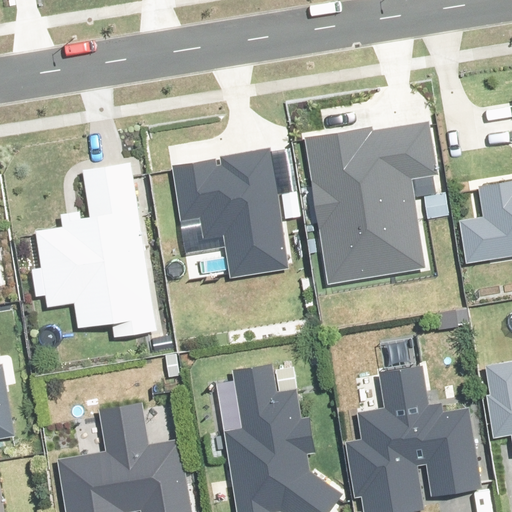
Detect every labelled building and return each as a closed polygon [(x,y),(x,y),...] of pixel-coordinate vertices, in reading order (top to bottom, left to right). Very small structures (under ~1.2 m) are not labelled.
[(511,98),(511,99),(511,102),(511,180),(480,186),(485,214),(455,219),(464,271),(511,262),(511,98)] [(368,128),(300,141),(328,285),(428,266),(411,180),(435,176),(425,128),(370,138),(368,128)] [(295,269),(272,150),(173,168),(184,224),(204,220),(207,240),(225,237),(234,280),(295,269)] [(159,328),(128,163),(83,172),(92,220),(34,231),(41,271),(29,273),(34,296),(46,293),(48,307),(72,302),(76,326),(110,320),(114,337),(159,328)] [(511,359),(483,365),(495,438),(508,436),(511,456),(511,455),(511,359)] [(327,511),(338,494),(312,475),(302,385),(281,388),(277,362),(230,370),(240,427),(219,431),(233,511),(327,511)] [(0,439),(19,435),(5,366),(0,367),(0,439)] [(433,464),(438,501),(488,495),(477,407),(432,412),(427,370),(381,375),(386,418),(362,421),(363,433),(347,435),(356,511),(361,510),(360,511),(429,511),(424,465),(433,464)] [(55,462),(64,511),(195,511),(181,437),(154,442),(146,402),(99,411),(107,453),(55,462)]
